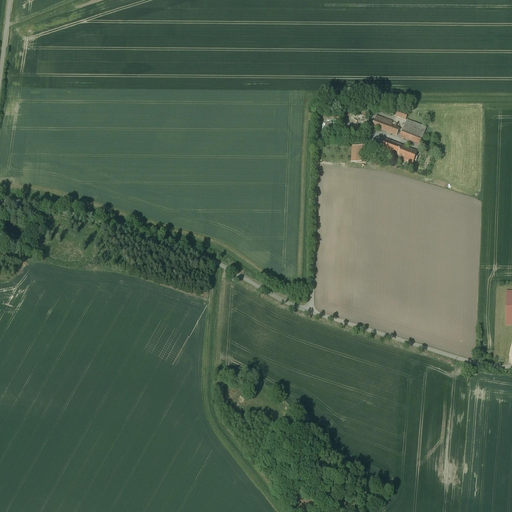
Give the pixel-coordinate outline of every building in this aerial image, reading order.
[(398,111),(396,116),(406,120),(408,115),(398,111)] [(392,123),(376,117),(372,127),(396,136),(399,129),(391,126),(392,123)] [(406,121),(400,138),(420,145),(425,132),(426,128),(406,121)] [(404,160),(408,149),(385,141),(381,151),(404,160)] [(404,160),(403,161),(412,165),(417,153),(408,149),(404,160)] [(302,410),(296,414),(302,424),(309,420),(302,410)]
